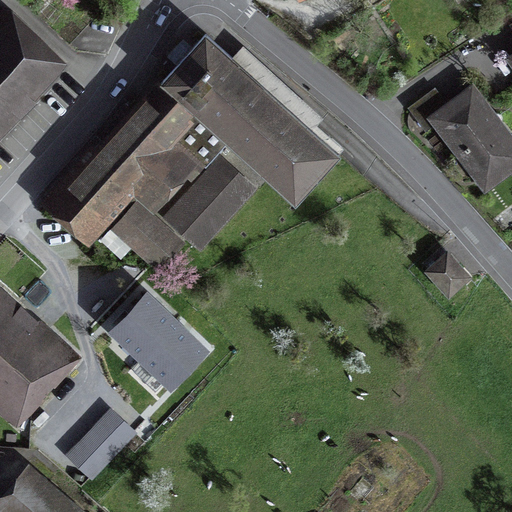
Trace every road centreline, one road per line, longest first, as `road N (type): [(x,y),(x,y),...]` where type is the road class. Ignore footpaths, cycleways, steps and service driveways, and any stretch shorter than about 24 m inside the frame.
road 1 (residential): [(511,274),(377,129),(214,0)]
road 2 (residential): [(0,218),(121,83),(164,0)]
